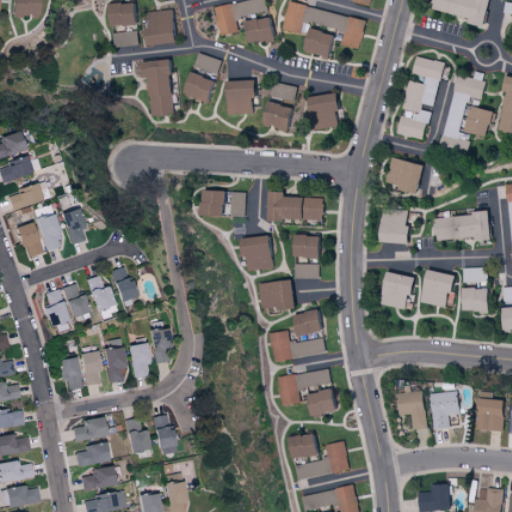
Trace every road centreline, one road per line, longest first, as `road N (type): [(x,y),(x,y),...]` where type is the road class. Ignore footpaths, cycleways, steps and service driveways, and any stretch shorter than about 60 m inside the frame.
road 1 (residential): [(405,0),(356,167),(349,258),(388,511)]
road 2 (residential): [(61,511),(0,256)]
road 3 (residential): [(133,160),(356,167)]
road 4 (residential): [(194,45),(229,48),(301,75),(382,86)]
road 5 (residential): [(349,258),(506,257),(511,277)]
road 6 (residential): [(361,358),(429,350),(511,356)]
road 7 (residential): [(385,467),(445,456),(511,461)]
